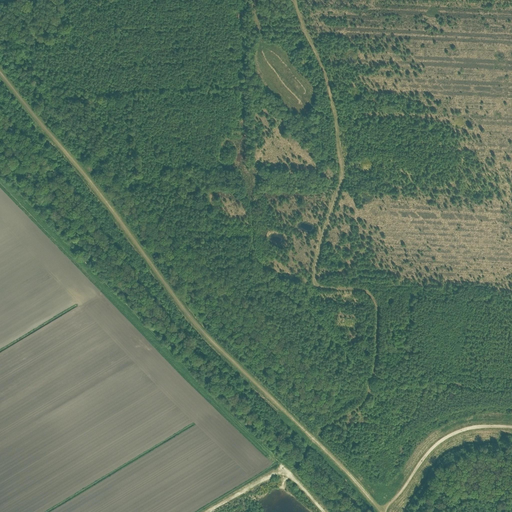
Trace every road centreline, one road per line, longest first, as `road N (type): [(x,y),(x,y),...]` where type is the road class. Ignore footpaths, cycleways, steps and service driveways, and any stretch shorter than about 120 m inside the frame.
road 1 (track): [(382,511),(201,331),(0,72)]
road 2 (track): [(312,437),(365,399),(378,310),(359,287),(314,281),(342,175),(326,76),(295,0)]
road 3 (track): [(511,428),(453,434),(381,510)]
